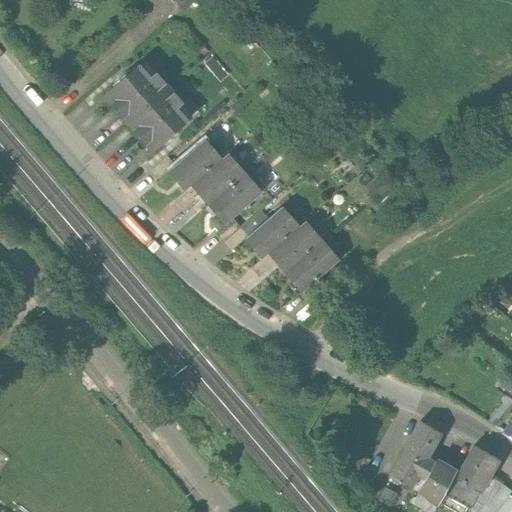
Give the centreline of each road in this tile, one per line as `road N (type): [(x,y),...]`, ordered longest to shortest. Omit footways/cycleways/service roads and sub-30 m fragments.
road 1 (residential): [(313,352),(239,306),(145,227),(0,58)]
road 2 (residential): [(223,511),(0,238)]
road 3 (unclassified): [(511,452),(313,352)]
